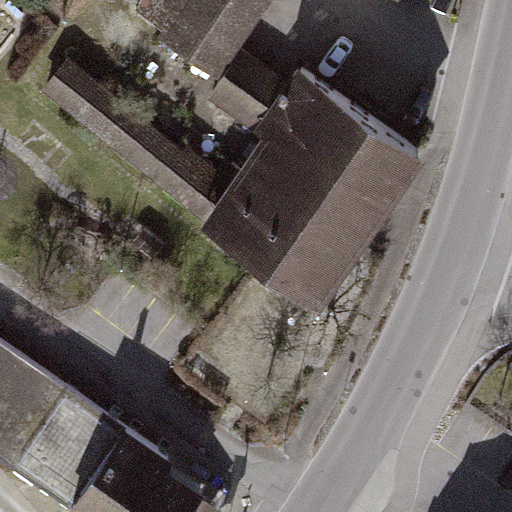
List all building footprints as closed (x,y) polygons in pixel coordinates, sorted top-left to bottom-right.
[(222,69),(270,0),(143,0),(137,10),(222,69)] [(296,76),(243,44),(211,94),(262,126),(296,76)] [(69,50),(41,85),(200,216),(230,172),(193,141),(188,148),(69,50)] [(230,172),(200,216),(326,302),(429,152),(303,66),(296,76),(262,126),(230,172)] [(0,448),(91,511),(182,511),(206,479),(0,334),(0,448)]
